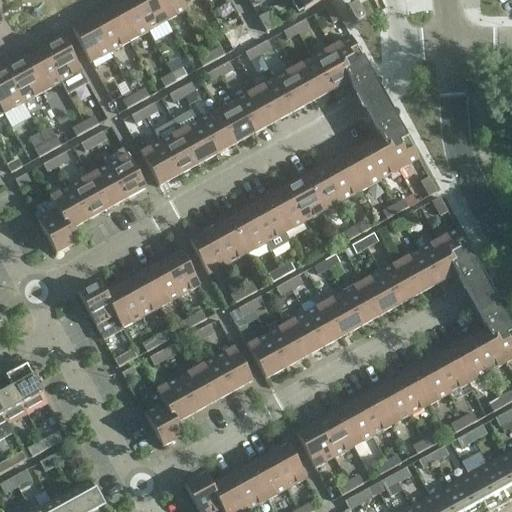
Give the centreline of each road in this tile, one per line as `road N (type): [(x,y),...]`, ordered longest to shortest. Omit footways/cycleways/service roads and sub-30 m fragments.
road 1 (residential): [(395,45),(393,93),(34,293)]
road 2 (residential): [(137,487),(511,280)]
road 3 (residential): [(137,487),(52,333)]
road 4 (tertiary): [(511,258),(453,147)]
